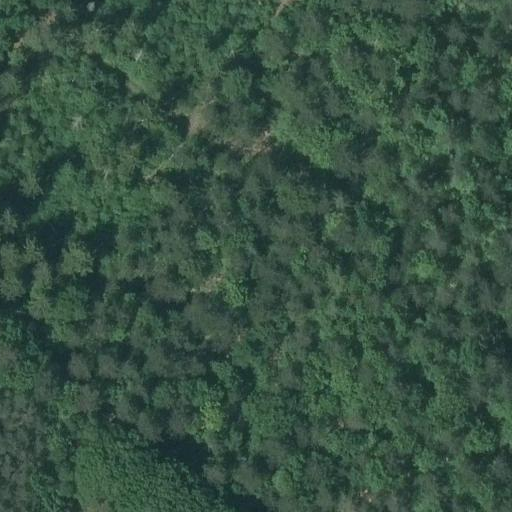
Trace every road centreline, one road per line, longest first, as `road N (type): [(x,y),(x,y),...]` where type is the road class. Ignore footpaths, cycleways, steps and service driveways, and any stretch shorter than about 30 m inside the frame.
road 1 (unknown): [(56,0),(197,104),(326,116),(378,137),(511,165)]
road 2 (track): [(219,511),(0,312)]
